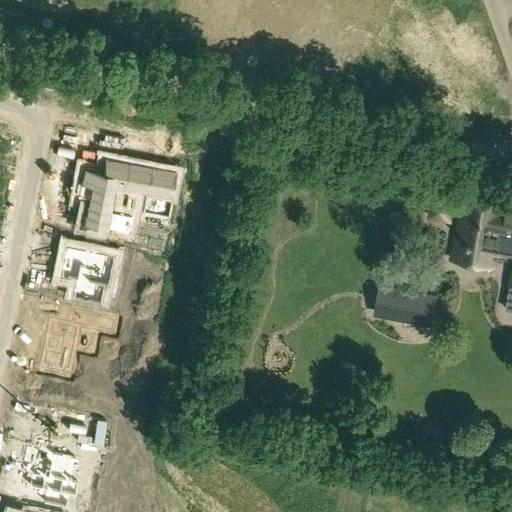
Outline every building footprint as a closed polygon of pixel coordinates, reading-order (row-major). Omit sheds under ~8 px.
[(82,165),(75,196),(86,198),(81,221),(106,227),(127,231),(131,213),(110,208),(115,185),(123,187),(143,191),(146,191),(148,192),(153,167),(148,166),(117,160),(113,159),(112,164),(102,162),(101,169),(82,165)] [(434,196),(430,216),(450,220),(451,212),(459,214),(451,258),(496,266),(498,256),(511,258),(511,279),(507,309),(511,309),(511,213),(505,213),(506,205),(462,197),(461,207),(452,206),(453,200),(434,196)] [(66,244),(60,275),(75,278),(72,297),(101,303),(105,284),(109,285),(115,254),(66,244)] [(381,286),(376,312),(431,323),(436,296),(381,286)] [(51,320),(41,367),(46,368),(46,371),(65,375),(66,372),(71,373),(81,328),(113,335),(117,319),(75,311),(73,325),(51,320)] [(25,445),(20,471),(31,473),(28,485),(45,489),(42,501),(65,506),(68,493),(75,495),(78,480),(71,479),(76,456),(54,451),(55,447),(40,443),(39,448),(25,445)]
